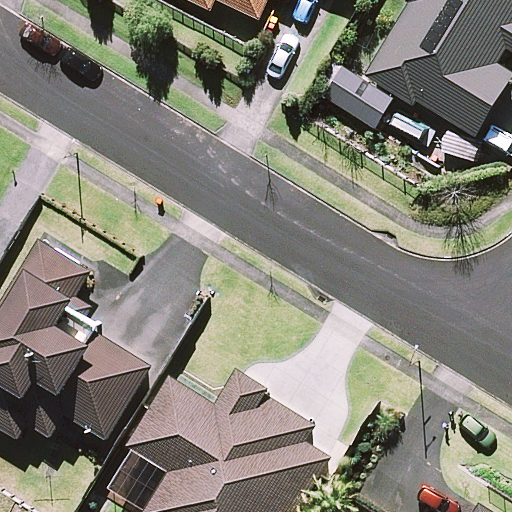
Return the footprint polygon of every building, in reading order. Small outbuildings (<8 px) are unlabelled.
[(186,0),(210,12),(215,0),(216,0),(260,21),(270,0),(285,0),(286,0),(186,0)] [(509,51),(511,52),(511,0),(412,0),(365,82),(342,68),(323,99),(376,130),(397,93),(477,139),(511,78),(511,73),(500,66),(509,51)] [(94,269),(42,238),(0,308),(0,424),(21,437),(30,422),(54,436),(68,413),(110,438),(154,365),(101,333),(95,342),(62,323),(94,269)] [(316,423),(235,374),(219,400),(175,374),(132,445),(173,469),(147,511),(279,511),(283,507),(290,511),(299,511),(333,456),(306,440),(316,423)] [(504,511),(483,500),(476,511),(504,511)]
